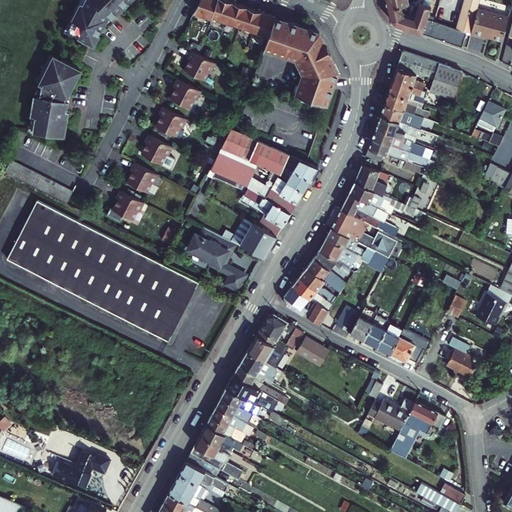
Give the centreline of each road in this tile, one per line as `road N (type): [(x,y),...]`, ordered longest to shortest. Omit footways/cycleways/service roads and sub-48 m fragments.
road 1 (tertiary): [(260,298),(353,131),(359,57)]
road 2 (tertiary): [(138,511),(260,298)]
road 3 (residential): [(471,415),(260,298)]
road 4 (residential): [(181,0),(80,205)]
road 5 (unknown): [(348,143),(247,104),(266,0)]
road 6 (residential): [(383,33),(511,81)]
